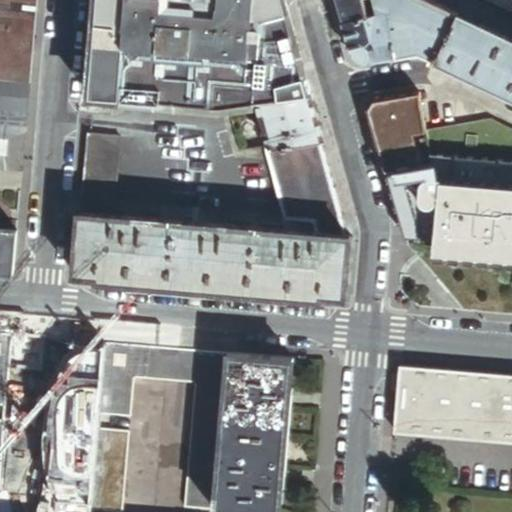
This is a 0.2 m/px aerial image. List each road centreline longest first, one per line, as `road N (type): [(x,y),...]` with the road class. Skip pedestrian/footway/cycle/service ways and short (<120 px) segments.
road 1 (residential): [(366,334),(375,239),(316,0)]
road 2 (residential): [(366,334),(44,307)]
road 3 (residential): [(44,307),(67,0)]
road 4 (residential): [(366,334),(352,511)]
road 5 (residential): [(511,346),(366,334)]
